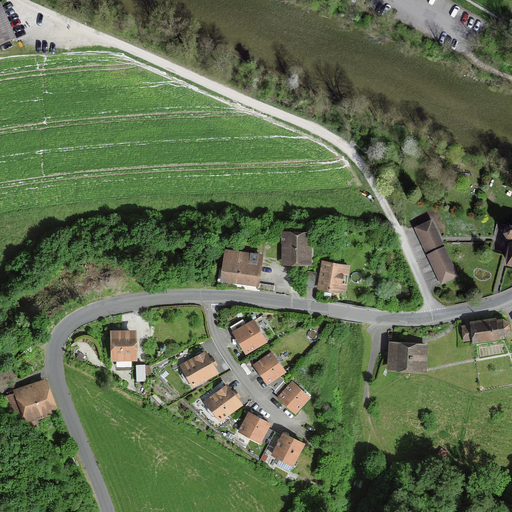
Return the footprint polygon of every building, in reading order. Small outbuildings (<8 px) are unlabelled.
[(0,7),(0,48),(15,41),(0,7)] [(459,279),(431,221),(413,229),(440,288),(459,279)] [(511,231),(510,231),(505,234),(503,239),(505,245),(511,247),(504,269),(511,271),(511,231)] [(311,235),(280,234),(280,267),(311,267),(311,235)] [(262,256),(224,251),(219,283),(257,288),(262,256)] [(349,267),(321,263),(317,292),(345,296),(349,267)] [(314,275),(306,274),(305,289),(312,290),(314,275)] [(232,334),(245,355),(267,342),(253,320),(245,325),(242,322),(230,329),(233,333),(232,334)] [(502,321),(468,325),(468,329),(461,330),(463,344),(470,343),(470,346),(504,341),(510,335),(508,326),(502,321)] [(136,332),(109,333),(110,363),(137,362),(136,332)] [(427,347),(388,345),(387,373),(425,375),(427,347)] [(210,361),(205,353),(179,368),(192,390),(218,375),(214,369),(217,367),(213,359),(210,361)] [(286,373),(271,353),(252,367),(266,387),(286,373)] [(0,371),(0,388),(15,379),(7,367),(0,371)] [(149,368),(134,368),(135,382),(149,382),(149,368)] [(24,425),(57,414),(46,381),(13,393),(24,425)] [(310,398),(291,383),(276,401),(295,417),(310,398)] [(233,394),(228,386),(203,403),(218,424),(242,407),(238,401),(241,399),(236,392),(233,394)] [(271,426),(247,413),(237,434),(260,446),(262,443),(268,446),(274,435),(268,431),(271,426)] [(305,446),(283,434),(271,458),(293,469),(305,446)]
